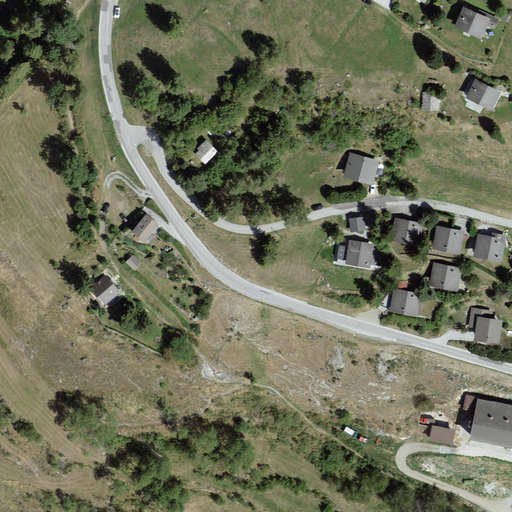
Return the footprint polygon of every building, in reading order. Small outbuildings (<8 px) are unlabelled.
[(454,25),(482,38),(491,19),(463,6),(454,25)] [(465,97),(491,110),(500,93),(475,79),(465,97)] [(420,111),(439,112),(439,95),(421,94),(420,111)] [(195,155),(205,164),(217,152),(203,139),(195,147),(199,151),(195,155)] [(342,176),(371,185),(377,162),(349,153),(342,176)] [(133,232),(144,241),(157,224),(146,215),(133,232)] [(364,215),(348,218),(350,233),(367,230),(364,215)] [(424,223),(394,218),(389,240),(420,245),(424,223)] [(463,230),(435,225),(431,247),(459,252),(463,230)] [(503,238),(477,234),(473,257),(499,261),(503,238)] [(345,264),(371,268),(375,244),(349,240),(348,246),(339,245),(337,258),(346,259),(345,264)] [(125,262),(133,269),(140,262),(132,255),(125,262)] [(428,285),(457,291),(461,268),(433,262),(428,285)] [(104,305),(120,290),(106,273),(89,289),(104,305)] [(391,313),(417,317),(420,293),(394,289),(391,313)] [(476,341),(500,343),(503,319),(493,317),(494,309),(471,306),(468,327),(478,328),(476,341)] [(511,401),(469,393),(466,409),(475,410),(470,438),(511,445),(511,401)] [(349,421),(334,414),(329,426),(343,433),(349,421)] [(454,429),(431,425),(429,437),(451,441),(454,429)]
